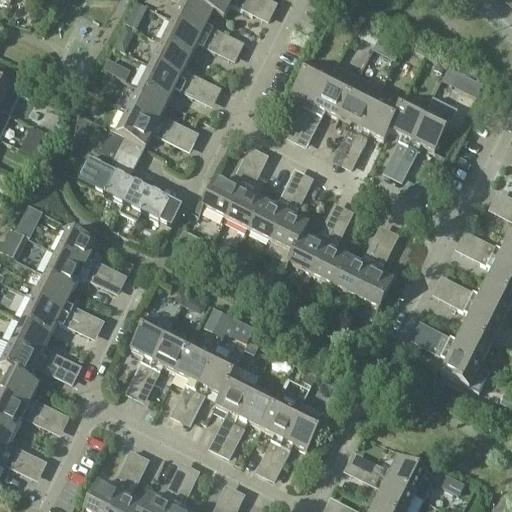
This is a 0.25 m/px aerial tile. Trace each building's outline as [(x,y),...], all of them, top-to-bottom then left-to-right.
[(45,0),(22,0),(41,9),(45,0)] [(254,7),(239,0),(198,0),(196,5),(185,0),(185,1),(213,15),(214,14),(224,19),(231,6),(249,15),(254,7)] [(257,0),(254,7),(249,15),(269,25),(279,5),(267,0),(257,0)] [(511,0),(496,0),(511,13),(511,0)] [(213,15),(185,1),(173,23),(221,47),(225,38),(207,29),(213,15)] [(136,8),(125,29),(136,35),(147,13),(136,8)] [(221,47),(173,23),(162,46),(191,60),(197,47),(216,56),(221,47)] [(374,51),(380,39),(361,28),(354,41),(374,51)] [(124,58),(135,36),(124,31),(113,52),(124,58)] [(221,47),(216,56),(236,67),(246,48),(225,38),(221,47)] [(381,40),(372,57),(395,68),(403,51),(381,40)] [(191,60),(162,46),(151,68),(198,92),(202,82),(184,73),(191,60)] [(125,86),(131,76),(109,65),(104,75),(125,86)] [(198,92),(151,68),(139,91),(168,105),(174,92),(193,102),(198,92)] [(442,80),(445,72),(437,68),(434,76),(442,80)] [(330,81),(307,69),(293,98),(306,105),(298,123),(307,128),(330,81)] [(336,71),(330,81),(307,128),(316,132),(325,115),(338,122),(338,121),(358,82),(336,71)] [(198,92),(193,102),(213,112),(223,93),(202,82),(198,92)] [(381,93),(358,82),(338,121),(352,128),(343,146),(352,150),(375,104),(381,93)] [(0,115),(9,120),(21,96),(0,86),(0,115)] [(168,105),(139,91),(128,113),(175,137),(180,128),(161,119),(168,105)] [(398,115),(375,104),(352,150),(361,155),(370,138),(383,145),(389,133),(398,115)] [(403,105),(398,115),(389,133),(403,140),(394,158),(402,163),(426,116),(403,105)] [(175,137),(128,113),(116,137),(124,140),(145,151),(151,138),(170,147),(175,137)] [(0,137),(9,120),(0,115),(0,137)] [(449,128),(426,116),(402,163),(413,168),(422,149),(435,156),(449,128)] [(96,139),(100,132),(79,122),(76,130),(96,139)] [(306,153),(316,132),(307,128),(298,123),(287,144),(306,153)] [(175,137),(170,147),(190,157),(200,138),(180,128),(175,137)] [(44,140),(30,133),(19,155),(33,162),(44,140)] [(112,163),(118,152),(124,140),(116,137),(111,134),(100,155),(95,153),(78,186),(122,209),(134,186),(133,185),(132,187),(128,184),(133,174),(112,163)] [(145,151),(124,140),(118,152),(139,163),(144,153),(145,151)] [(351,176),(361,155),(352,150),(343,146),(332,167),(351,176)] [(139,163),(118,152),(112,163),(133,174),(139,163)] [(249,176),(258,180),(267,163),(248,153),(239,171),(249,176)] [(402,190),(413,168),(402,163),(394,158),(383,181),(402,190)] [(217,183),(202,211),(226,223),(249,176),(239,171),(230,189),(217,183)] [(249,176),(226,223),(248,234),(263,205),(249,198),(258,180),(249,176)] [(294,199),(303,203),(312,185),(294,176),(284,194),(294,199)] [(140,218),(152,195),(151,195),(151,196),(142,191),(142,190),(134,186),(122,209),(118,217),(136,226),(140,218)] [(275,212),(263,205),(248,234),(271,246),(294,199),(284,194),(275,212)] [(169,233),(181,211),(160,200),(160,199),(152,195),(140,218),(169,233)] [(489,215),(508,224),(511,215),(511,203),(498,197),(489,215)] [(294,199),(271,246),(292,257),(287,267),(288,268),(303,239),(302,238),(307,228),(294,221),(303,203),(294,199)] [(334,232),(344,237),(353,219),(334,210),(325,228),(334,232)] [(28,212),(15,238),(29,245),(42,219),(28,212)] [(317,245),(303,239),(288,268),(311,279),(334,232),(325,228),(317,245)] [(334,232),(311,279),(333,290),(348,261),(335,255),(344,237),(334,232)] [(379,255),(389,260),(398,242),(379,232),(370,250),(379,255)] [(96,248),(68,234),(56,257),(102,280),(107,271),(89,262),(96,248)] [(0,258),(16,267),(28,245),(10,236),(0,254),(0,258)] [(455,256),(474,265),(479,255),(483,246),(464,237),(455,256)] [(246,252),(251,244),(245,240),(240,249),(246,252)] [(511,244),(508,242),(502,256),(483,246),(479,255),(511,271),(511,244)] [(196,253),(206,258),(208,254),(198,249),(196,253)] [(361,268),(348,261),(333,290),(356,302),(379,255),(370,250),(361,268)] [(228,272),(233,262),(213,251),(207,261),(228,272)] [(196,253),(195,253),(193,257),(204,262),(206,258),(196,253)] [(379,255),(356,302),(379,313),(394,284),(380,277),(389,260),(379,255)] [(511,271),(479,255),(474,265),(492,274),(486,287),(511,300),(511,271)] [(102,280),(56,257),(45,280),(73,294),(79,281),(97,290),(102,280)] [(256,274),(235,263),(229,275),(250,286),(256,274)] [(127,281),(107,271),(102,280),(97,290),(117,300),(127,281)] [(73,294),(45,280),(33,302),(80,326),(84,316),(66,307),(73,294)] [(432,301),(451,310),(456,300),(460,291),(442,282),(432,301)] [(511,304),(511,300),(486,287),(479,300),(460,291),(456,300),(502,323),(511,304)] [(137,288),(94,378),(102,382),(145,292),(137,288)] [(182,310),(186,303),(178,298),(174,306),(182,310)] [(502,323),(456,300),(451,310),(469,319),(463,332),(491,346),(502,323)] [(80,326),(33,302),(22,325),(50,339),(57,326),(75,335),(80,326)] [(200,321),(204,311),(186,303),(182,312),(200,321)] [(231,324),(213,315),(202,336),(220,345),(231,324)] [(104,327),(84,316),(80,326),(75,335),(95,345),(104,327)] [(22,325),(13,344),(11,348),(57,371),(61,361),(43,352),(50,339),(22,325)] [(167,338),(144,326),(130,355),(143,361),(134,379),(144,384),(167,338)] [(254,336),(232,326),(226,338),(248,349),(254,336)] [(410,346),(428,355),(433,345),(438,336),(419,327),(410,346)] [(491,346),(463,332),(456,345),(438,336),(433,345),(479,368),(491,346)] [(262,352),(266,343),(254,337),(249,346),(262,352)] [(190,349),(167,338),(144,384),(153,389),(162,371),(175,378),(190,349)] [(479,368),(433,345),(428,355),(446,364),(440,378),(468,391),(479,368)] [(254,361),(258,352),(249,347),(244,357),(254,361)] [(11,348),(10,348),(0,368),(0,370),(10,376),(27,385),(34,371),(52,380),(57,371),(11,348)] [(212,361),(190,349),(175,378),(188,385),(180,402),(189,407),(212,361)] [(221,401),(230,383),(241,362),(229,356),(224,366),(212,361),(189,407),(198,412),(207,394),(221,401)] [(82,372),(61,361),(57,371),(52,380),(73,391),(82,372)] [(27,385),(10,376),(0,394),(0,398),(45,421),(49,413),(32,404),(38,390),(27,385)] [(311,391),(316,381),(307,376),(302,386),(311,391)] [(142,410),(153,389),(144,384),(134,379),(123,401),(142,410)] [(252,394),(230,383),(221,401),(215,412),(227,419),(219,436),(229,441),(252,394)] [(114,399),(117,392),(108,389),(105,395),(114,399)] [(275,406),(252,394),(229,441),(238,445),(246,428),(260,435),(275,406)] [(274,463),(297,417),(303,405),(281,394),(275,406),(260,435),(272,441),(264,458),(274,463)] [(45,421),(0,398),(0,427),(16,435),(22,423),(40,431),(45,421)] [(188,433),(198,412),(189,407),(180,402),(169,424),(188,433)] [(70,423),(49,413),(45,421),(40,431),(60,442),(70,423)] [(320,429),(297,417),(274,463),(284,468),(292,451),(305,458),(320,429)] [(16,435),(0,427),(0,455),(22,467),(27,458),(9,449),(16,435)] [(227,467),(238,445),(229,441),(219,436),(208,457),(227,467)] [(0,455),(0,468),(17,477),(22,467),(0,455)] [(367,476),(372,467),(354,457),(344,477),(363,486),(367,476)] [(47,469),(27,458),(22,467),(17,477),(37,488),(47,469)] [(129,458),(120,475),(130,480),(139,485),(148,467),(129,458)] [(273,489),(284,468),(274,463),(264,458),(253,479),(273,489)] [(422,504),(434,481),(397,462),(390,476),(372,467),(367,476),(414,500),(422,504)] [(181,492),(190,496),(199,479),(180,469),(171,487),(181,492)] [(84,511),(113,511),(130,480),(120,475),(111,494),(97,487),(84,511)] [(407,511),(414,500),(367,476),(363,486),(381,495),(374,508),(381,511),(407,511)] [(130,480),(113,511),(141,511),(143,510),(130,503),(139,485),(130,480)] [(458,503),(463,492),(446,484),(441,495),(458,503)] [(162,506),(148,499),(143,510),(141,511),(170,511),(181,492),(171,487),(162,506)] [(181,492),(170,511),(181,511),(190,496),(181,492)] [(219,511),(239,511),(244,502),(226,493),(217,511),(219,511)] [(349,511),(350,511),(331,502),(326,511),(349,511)]
